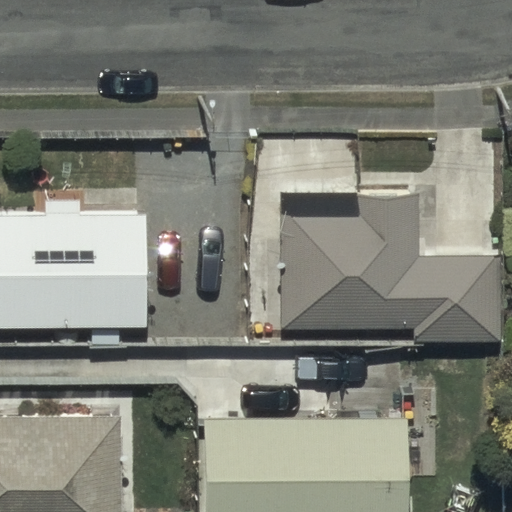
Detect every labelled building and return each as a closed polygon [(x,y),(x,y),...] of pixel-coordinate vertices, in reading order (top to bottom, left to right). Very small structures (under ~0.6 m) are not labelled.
[(416,188),(277,186),(275,323),(408,324),(408,336),(498,337),(499,250),(415,249),(416,188)] [(119,205),(0,205),(0,327),(119,327),(119,205)] [(235,233),(166,233),(166,321),(235,321),(235,233)] [(0,511),(120,511),(119,410),(0,411),(0,511)] [(195,414),(195,511),(400,511),(399,412),(195,414)]
